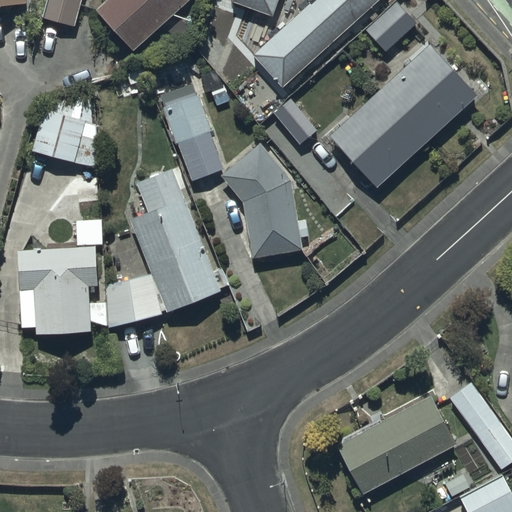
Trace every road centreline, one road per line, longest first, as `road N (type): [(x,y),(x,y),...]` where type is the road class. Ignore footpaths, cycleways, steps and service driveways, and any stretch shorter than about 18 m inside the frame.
road 1 (residential): [(224,406),(351,337),(511,192)]
road 2 (residential): [(0,425),(88,428),(224,406)]
